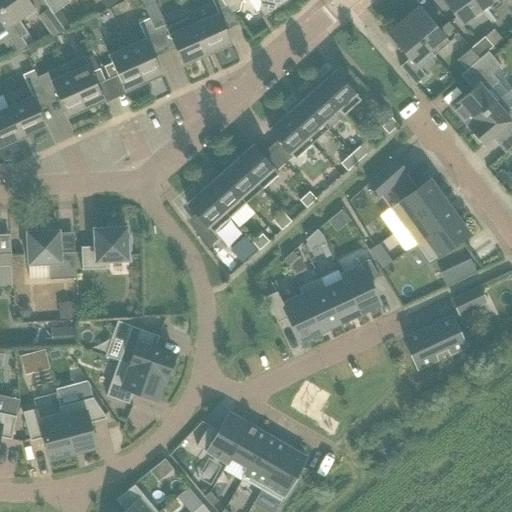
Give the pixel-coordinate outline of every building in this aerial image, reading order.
[(0,0),(0,8),(20,38),(21,38),(27,33),(18,20),(34,9),(27,0),(0,0)] [(42,0),(48,8),(52,14),(69,2),(68,0),(42,0)] [(140,0),(148,18),(154,30),(165,25),(153,0),(140,0)] [(225,6),(221,0),(211,0),(216,10),(225,6)] [(221,0),(225,6),(231,15),(239,10),(240,2),(242,0),(258,0),(260,3),(259,10),(263,17),(288,0),(221,0)] [(482,13),(472,0),(442,0),(460,23),(479,10),(482,13)] [(492,0),(472,0),(482,13),(483,13),(480,9),(492,0)] [(428,49),(433,56),(449,42),(419,7),(403,21),(428,50),(428,49)] [(20,38),(0,8),(0,32),(4,30),(9,37),(6,40),(16,54),(28,48),(21,38),(20,38)] [(64,31),(52,14),(48,8),(37,16),(52,37),(64,31)] [(231,43),(218,14),(194,25),(206,54),(216,49),(217,51),(229,46),(228,44),(231,43)] [(92,18),(81,23),(85,32),(96,27),(92,18)] [(154,31),(154,30),(148,18),(138,23),(144,36),(154,31)] [(206,54),(194,25),(193,25),(190,18),(166,29),(182,65),(184,63),(185,65),(197,60),(196,58),(206,54)] [(435,57),(433,56),(428,49),(428,50),(403,21),(387,35),(408,59),(399,67),(415,85),(425,76),(420,70),(435,57)] [(492,46),(484,36),(470,48),(478,58),(492,46)] [(142,82),(127,48),(122,37),(104,46),(108,56),(112,63),(103,67),(109,79),(117,76),(124,91),(142,82)] [(146,40),(127,48),(142,82),(161,74),(146,40)] [(454,80),(460,75),(479,59),(470,49),(445,70),(446,71),(454,80)] [(499,99),(490,88),(497,81),(491,74),(500,66),(487,52),(479,59),(460,75),(472,89),(450,107),(467,126),(466,127),(467,127),(499,99)] [(65,63),(69,74),(84,108),(103,100),(96,85),(105,81),(99,69),(91,72),(88,66),(83,55),(65,63)] [(84,108),(69,74),(65,63),(46,72),(46,73),(46,72),(49,79),(51,82),(66,117),(84,108)] [(36,77),(33,70),(22,75),(28,88),(38,83),(36,77)] [(49,79),(46,72),(46,73),(36,77),(38,83),(49,79)] [(334,72),(318,87),(338,109),(337,109),(343,116),(360,100),(334,72)] [(318,87),(302,101),(321,123),(322,123),(328,129),(343,116),(337,109),(338,109),(318,87)] [(45,126),(32,97),(8,108),(21,137),(31,132),(31,134),(43,129),(42,127),(45,126)] [(511,104),(508,109),(499,99),(467,127),(472,134),(470,136),(477,144),(479,142),(482,145),(509,122),(511,124),(511,104)] [(302,101),(286,116),(311,144),(328,129),(322,123),(321,123),(302,101)] [(21,137),(8,108),(0,111),(0,148),(11,143),(10,141),(21,137)] [(311,144),(286,116),(269,131),(277,140),(269,148),(283,163),(292,156),(295,159),(311,144)] [(381,127),(387,134),(388,134),(398,125),(391,118),(381,127)] [(252,146),(236,161),(261,189),(278,174),(252,146)] [(359,146),(349,155),(356,163),(366,154),(359,146)] [(356,163),(349,155),(340,164),(347,171),(356,163)] [(395,159),(367,184),(379,197),(380,196),(402,227),(442,198),(428,180),(417,188),(406,173),(406,172),(395,159)] [(236,161),(220,175),(245,204),(261,189),(236,161)] [(220,175),(203,189),(229,218),(245,204),(220,175)] [(229,218),(203,189),(187,204),(210,230),(212,233),(229,218)] [(299,200),(306,208),(315,199),(309,192),(299,200)] [(442,198),(402,227),(415,244),(454,216),(442,198)] [(272,221),(280,230),(281,230),(290,222),(282,212),(272,221)] [(344,221),(338,213),(325,223),(332,230),(344,221)] [(454,216),(415,244),(428,263),(439,255),(468,234),(454,216)] [(109,226),(109,228),(93,229),(94,246),(80,247),(81,270),(97,269),(112,269),(111,261),(127,260),(127,251),(129,251),(130,251),(130,247),(130,236),(126,236),(126,228),(123,228),(123,224),(108,225),(109,226)] [(26,232),(27,252),(28,264),(48,263),(49,280),(76,278),(74,252),(72,252),(59,253),(58,231),(42,231),(42,229),(39,228),(33,228),(30,230),(30,232),(26,232)] [(316,229),(305,240),(310,251),(326,244),(322,235),(316,229)] [(210,230),(201,238),(208,246),(217,238),(212,233),(210,230)] [(261,234),(252,243),(258,250),(268,242),(261,234)] [(288,265),(297,257),(292,251),(283,259),(288,265)] [(0,286),(12,286),(10,253),(9,253),(9,254),(0,254),(0,286)] [(385,253),(375,260),(381,269),(391,262),(385,253)] [(469,259),(455,266),(460,278),(475,270),(469,259)] [(360,263),(353,267),(339,273),(342,280),(342,281),(343,280),(359,313),(363,311),(379,304),(360,263)] [(324,289),(319,278),(302,286),(298,288),(300,292),(300,294),(301,293),(319,332),(335,324),(339,322),(324,289)] [(342,281),(327,288),(324,289),(339,322),(359,313),(343,280),(342,281)] [(478,288),(452,300),(459,314),(485,302),(478,288)] [(301,293),(300,294),(292,298),(281,303),(276,292),(265,297),(277,322),(288,317),(291,325),(299,341),(319,332),(301,293)] [(73,305),(59,305),(59,320),(74,319),(73,305)] [(450,317),(403,339),(411,356),(417,368),(424,365),(435,360),(432,354),(447,348),(450,353),(455,351),(464,346),(450,317)] [(154,348),(159,336),(141,329),(130,326),(125,342),(118,361),(164,377),(163,378),(166,379),(170,367),(174,355),(170,354),(154,348)] [(73,327),(62,328),(63,345),(74,344),(73,327)] [(18,353),(24,372),(48,365),(42,346),(18,353)] [(164,377),(118,361),(105,396),(128,404),(133,391),(141,394),(156,399),(163,378),(164,377)] [(72,453),(95,447),(88,423),(106,419),(106,417),(92,398),(58,407),(60,412),(61,412),(72,453)] [(61,412),(60,412),(39,418),(36,408),(22,412),(30,441),(43,438),(49,459),(61,456),(61,457),(62,457),(62,456),(68,454),(68,455),(69,455),(69,454),(72,453),(61,412)] [(0,437),(11,440),(16,416),(0,412),(0,437)] [(227,464),(227,463),(230,458),(249,425),(238,419),(229,413),(218,431),(212,428),(208,425),(199,441),(196,446),(227,464)] [(249,425),(230,458),(248,469),(267,436),(261,432),(249,425)] [(267,436),(248,469),(266,480),(286,446),(272,438),(267,436)] [(286,446),(266,480),(260,490),(263,491),(280,501),(305,457),(286,446)] [(157,511),(134,485),(120,496),(115,500),(123,509),(125,511),(124,511),(157,511)] [(182,493),(177,497),(183,505),(188,500),(194,495),(188,487),(182,493)] [(211,506),(217,501),(210,492),(203,497),(211,506)]
